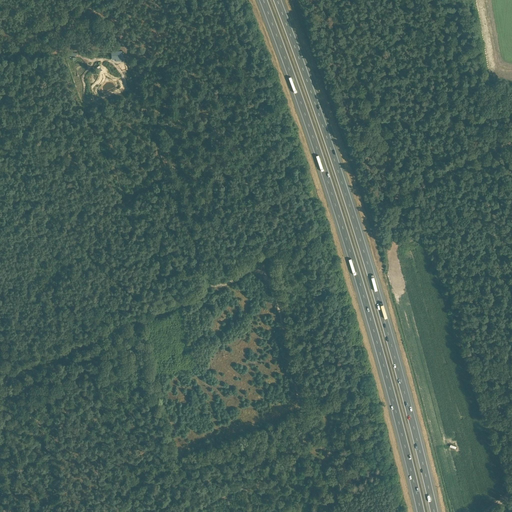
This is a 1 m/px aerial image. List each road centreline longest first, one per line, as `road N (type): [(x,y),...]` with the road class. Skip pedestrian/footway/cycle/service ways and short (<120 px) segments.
road 1 (motorway): [(263,0),(350,252),(420,511)]
road 2 (motorway): [(433,511),(363,247),(277,0)]
road 3 (track): [(511,140),(401,194),(334,0)]
road 4 (track): [(0,449),(1,319)]
